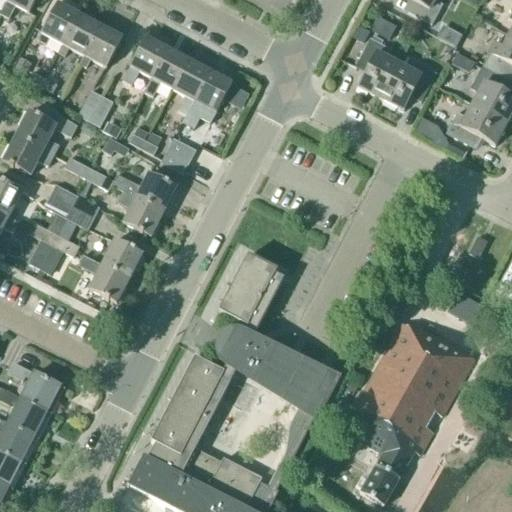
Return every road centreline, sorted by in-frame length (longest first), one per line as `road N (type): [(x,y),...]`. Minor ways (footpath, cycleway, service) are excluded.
road 1 (unclassified): [(128,382),(285,92)]
road 2 (residential): [(511,199),(506,210),(285,92)]
road 3 (residential): [(128,382),(0,313)]
road 4 (unclassified): [(64,511),(128,382)]
road 5 (residential): [(298,67),(171,0)]
